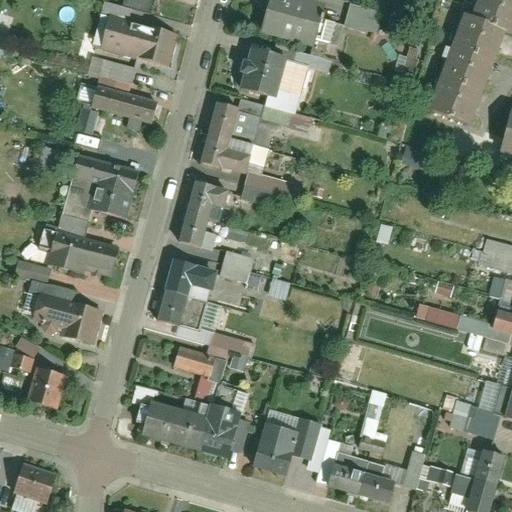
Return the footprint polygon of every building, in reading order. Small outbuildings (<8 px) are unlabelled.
[(300,0),(264,0),(256,27),(318,46),(329,9),(300,0)] [(511,0),(481,0),(474,20),(466,17),(430,113),(469,127),(504,34),(511,36),(511,33),(511,0)] [(342,30),(377,36),(381,12),(346,6),(342,30)] [(180,33),(110,15),(101,48),(172,67),(180,33)] [(300,57),(259,45),(245,91),(287,103),(300,57)] [(157,97),(90,80),(82,111),(149,128),(157,97)] [(251,106),(218,96),(201,154),(249,169),(258,139),(242,134),(251,106)] [(511,113),(511,114),(501,153),(511,155),(511,113)] [(72,231),(83,191),(131,205),(141,168),(66,146),(35,254),(109,275),(118,245),(72,231)] [(240,195),(196,182),(180,236),(208,244),(218,211),(234,216),(240,195)] [(511,275),(511,247),(484,241),(477,266),(511,275)] [(224,253),(217,279),(259,290),(262,278),(248,274),(252,260),(224,253)] [(205,269),(174,260),(155,321),(186,330),(205,269)] [(15,264),(13,280),(47,283),(48,267),(15,264)] [(287,285),(274,284),(273,297),(285,298),(287,285)] [(89,347),(101,306),(69,296),(56,337),(89,347)] [(511,312),(487,306),(482,325),(511,332),(511,312)] [(149,400),(140,436),(223,457),(231,428),(226,427),(235,392),(229,390),(245,326),(214,318),(205,353),(171,344),(165,368),(204,378),(195,412),(152,401),(149,400)] [(23,378),(28,379),(36,345),(17,340),(14,351),(0,347),(0,371),(5,373),(1,389),(19,393),(23,378)] [(58,411),(70,370),(35,359),(22,400),(58,411)] [(511,418),(511,370),(506,393),(492,389),(486,411),(511,418)] [(383,451),(387,438),(375,435),(386,395),(372,391),(357,443),(383,451)] [(292,477),(301,449),(257,434),(248,463),(292,477)] [(490,511),(509,451),(480,442),(460,509),(468,511),(490,511)] [(320,485),(392,505),(400,477),(328,456),(320,485)] [(59,475),(23,465),(15,497),(50,506),(59,475)]
